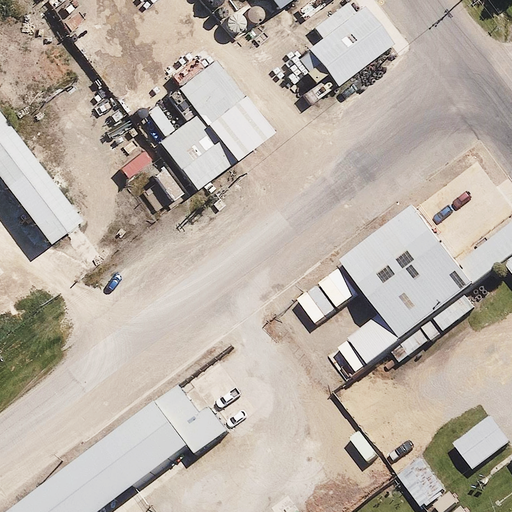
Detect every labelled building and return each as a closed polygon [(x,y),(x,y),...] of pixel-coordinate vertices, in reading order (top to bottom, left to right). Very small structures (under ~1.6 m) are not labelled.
[(293,0),(272,0),(281,10),(293,0)] [(396,51),(366,14),(314,54),(344,92),(396,51)] [(260,105),(227,64),(187,95),(209,123),(170,153),(205,197),(249,162),(225,132),(260,105)] [(96,217),(0,94),(0,177),(56,248),(96,217)] [(489,287),(431,212),(358,269),(417,343),(489,287)] [(118,511),(222,431),(191,391),(35,511),(118,511)] [(511,441),(494,418),(456,447),(476,473),(511,446),(511,441)] [(433,509),(452,493),(451,485),(424,453),(398,474),(427,509),(433,509)]
